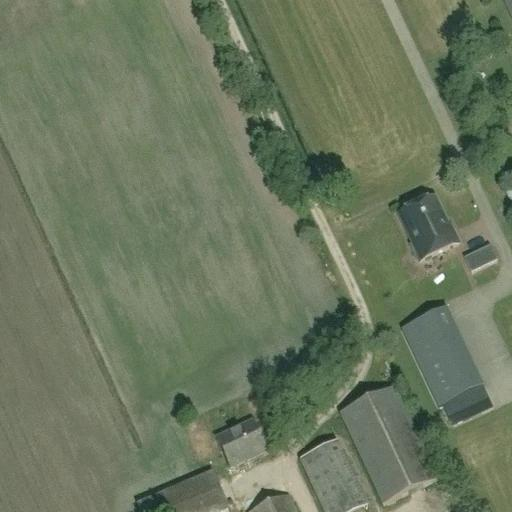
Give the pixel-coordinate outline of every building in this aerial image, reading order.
[(434,200),(400,216),(414,246),(412,247),(420,264),(458,246),(450,229),(447,231),(443,223),(445,222),(434,200)] [(490,248),(464,260),(471,275),(497,263),(490,248)] [(446,312),(402,333),(438,410),(483,389),(447,312),(446,312)] [(341,415),(384,507),(437,482),(395,391),(341,415)] [(217,441),(231,470),(267,452),(253,423),(217,441)] [(336,445),(299,462),(322,511),(364,511),(367,511),(336,445)] [(295,511),(289,497),(257,511),(295,511)]
